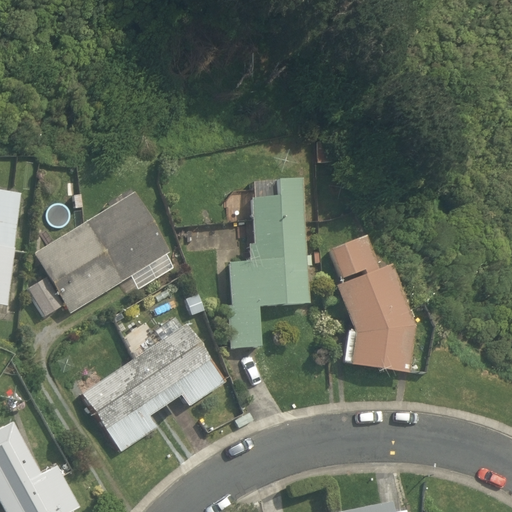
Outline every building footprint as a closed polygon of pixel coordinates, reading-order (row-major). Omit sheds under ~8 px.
[(335,140),(316,140),(316,160),(304,160),(304,181),(317,181),(317,166),(335,166),(335,140)] [(309,305),(301,180),(251,183),(252,200),(250,200),(253,245),(247,246),(248,257),(243,257),(244,262),(227,263),(231,308),(227,309),(228,351),(260,348),(257,308),(309,305)] [(19,195),(0,192),(0,307),(7,308),(19,195)] [(68,315),(169,254),(134,195),(33,254),(45,276),(26,287),(43,318),(63,306),(68,315)] [(349,366),(408,375),(415,327),(391,266),(378,270),(366,237),(329,250),(340,279),(363,271),(364,275),(334,287),(353,332),(347,331),(342,363),(349,364),(349,366)] [(180,396),(187,408),(224,383),(186,325),(80,395),(121,454),(157,429),(148,417),(180,396)] [(11,424),(0,430),(0,503),(4,511),(72,511),(80,508),(57,465),(38,475),(11,424)] [(333,511),(389,511),(387,501),(333,511)]
